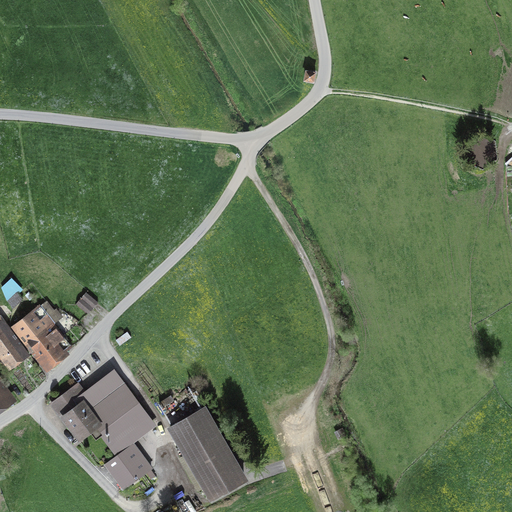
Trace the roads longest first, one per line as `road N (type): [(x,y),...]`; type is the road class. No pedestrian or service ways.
road 1 (unclassified): [(0,420),(50,383),(201,231),(257,140)]
road 2 (track): [(245,164),(276,204),(330,316),(332,355),(310,413),(348,511)]
road 3 (unclassified): [(0,117),(257,140)]
road 4 (track): [(320,89),(511,125)]
road 5 (unclassified): [(257,140),(320,89),(325,62),(315,0)]
